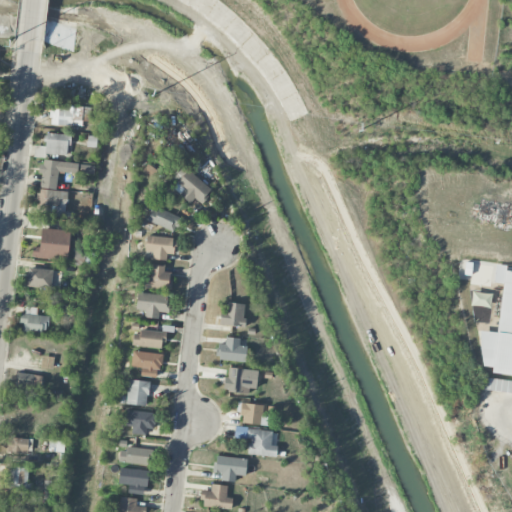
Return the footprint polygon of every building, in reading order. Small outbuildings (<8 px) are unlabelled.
[(90,126),(91,106),(52,105),(51,125),(90,126)] [(69,134),(46,133),(45,146),(34,145),(34,157),(45,157),(45,153),(68,154),(69,134)] [(77,163),(42,159),(37,206),(52,208),(51,216),(64,217),(67,191),(56,190),(58,172),(75,174),(77,163)] [(94,164),(77,165),(77,174),(94,174),(94,164)] [(201,203),(212,190),(188,169),(173,187),(190,202),(195,197),(201,203)] [(511,207),(479,203),(476,221),(511,226),(511,207)] [(152,210),(147,220),(174,233),(182,218),(159,207),(157,212),(152,210)] [(40,246),(33,246),(32,257),(68,259),(69,230),(41,228),(40,246)] [(166,260),(166,253),(174,254),(175,238),(147,235),(145,251),(152,252),(152,258),(166,260)] [(93,265),(92,250),(74,251),(74,265),(93,265)] [(164,265),(151,264),(151,277),(143,276),(143,287),(170,289),(171,272),(164,271),(164,265)] [(52,269),(28,268),(27,287),(51,288),(52,269)] [(511,270),(495,269),(494,281),(502,282),(497,332),(482,330),(479,366),(491,367),(491,373),(511,374),(511,270)] [(169,294),(137,293),(136,309),(145,309),(145,317),(158,318),(158,312),(168,312),(169,294)] [(243,327),(245,304),(227,302),(226,312),(220,311),(219,324),(243,327)] [(36,315),(36,307),(23,307),(21,331),(46,333),(47,315),(36,315)] [(163,347),(164,332),(133,330),(132,346),(163,347)] [(246,345),(239,345),(239,337),(225,337),(224,343),(218,343),(218,360),(245,361),(246,345)] [(158,377),(161,354),(132,350),(131,366),(141,367),(140,375),(158,377)] [(51,368),(52,357),(42,356),(41,367),(51,368)] [(248,393),(249,384),(242,383),(244,369),(228,367),(227,378),(224,377),(222,390),(248,393)] [(35,375),(19,373),(17,382),(34,384),(35,375)] [(482,392),(511,395),(511,382),(484,379),(482,392)] [(149,380),(127,380),(126,403),(148,403),(149,380)] [(242,423),(267,424),(268,416),(262,416),(263,404),(238,403),(237,413),(243,414),(242,423)] [(132,426),(131,433),(145,435),(146,428),(153,429),(155,413),(127,409),(124,425),(132,426)] [(248,454),(276,456),(277,445),(271,445),(272,429),(236,426),(235,437),(249,439),(248,454)] [(29,439),(8,436),(6,451),(27,453),(29,439)] [(119,461),(151,464),(152,450),(120,447),(119,461)] [(221,481),(235,481),(235,475),(245,476),(246,458),(214,456),(214,472),(221,473),(221,481)] [(33,494),(33,482),(27,482),(28,467),(9,466),(9,494),(33,494)] [(128,485),(127,492),(145,495),(148,471),(120,467),(118,483),(128,485)] [(201,507),(231,508),(232,497),(226,497),(227,485),(211,484),(210,490),(201,490),(201,507)] [(136,505),(136,498),(120,497),(119,508),(112,507),(111,511),(143,511),(144,506),(136,505)]
